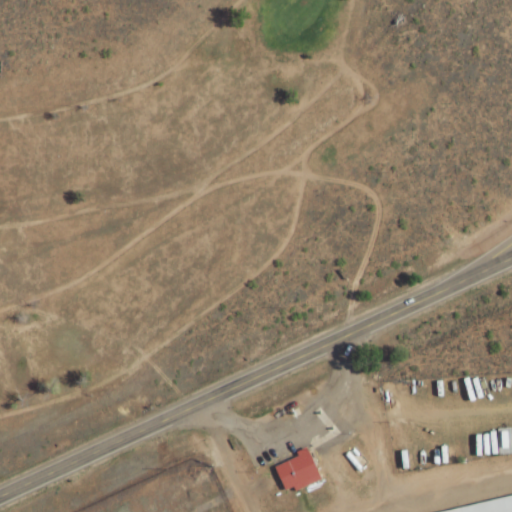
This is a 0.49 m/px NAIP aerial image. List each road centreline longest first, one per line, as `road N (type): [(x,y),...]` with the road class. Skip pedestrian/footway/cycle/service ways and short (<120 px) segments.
road 1 (primary): [(454,284),(0,497)]
road 2 (residential): [(200,403),(251,511)]
